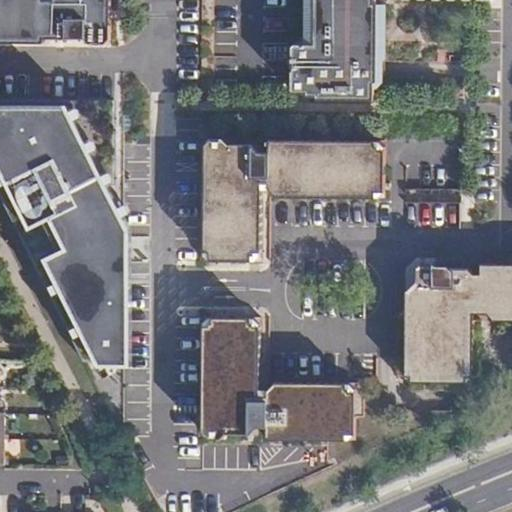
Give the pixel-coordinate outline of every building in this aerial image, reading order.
[(112,4),(112,0),(0,0),(0,42),(46,44),(46,37),(88,38),(94,43),(107,43),(111,38),(112,25),(104,18),(105,12),(112,4)] [(319,0),(319,38),(301,37),(293,46),(292,86),(298,91),(312,91),(312,94),(321,94),(321,100),(377,101),(377,0),(319,0)] [(117,99),(0,99),(0,187),(87,360),(117,360),(117,99)] [(230,141),(226,137),(212,137),(208,143),(209,156),(215,161),(219,162),(219,170),(213,170),(208,177),(208,260),(262,261),(263,185),(271,186),(271,189),(278,196),(385,197),(386,145),(381,140),(271,139),(270,150),(262,150),(262,143),(251,142),(251,144),(230,144),(230,141)] [(407,319),(398,319),(398,353),(398,379),(403,380),(408,385),(408,387),(447,388),(469,389),(469,381),(475,374),(482,375),(484,326),(477,325),(477,320),(490,319),(495,325),(511,324),(511,265),(481,265),(482,276),(476,275),(470,270),(442,269),(433,262),(422,261),(415,270),(415,281),(422,286),(414,294),(414,306),(407,312),(407,319)] [(359,442),(360,386),(275,384),(270,388),(270,391),(261,391),(262,317),(207,316),(206,398),(211,404),(217,404),(217,413),(212,413),(205,421),(205,432),(212,439),(223,439),(228,434),(262,435),(262,427),(268,427),(268,442),(359,442)]
